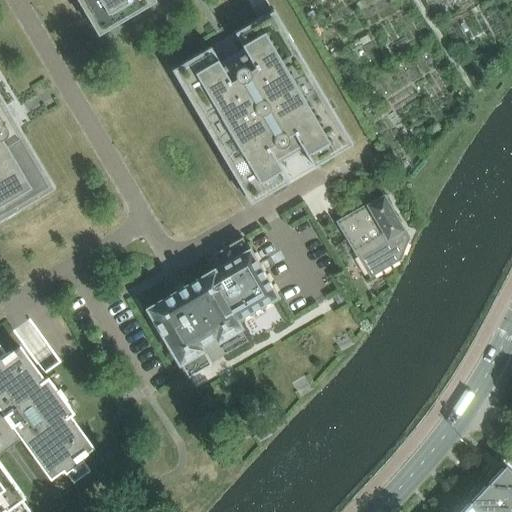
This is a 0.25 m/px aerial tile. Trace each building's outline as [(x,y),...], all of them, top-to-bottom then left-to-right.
[(77,0),(82,9),(83,9),(98,35),(157,1),(155,0),(77,0)] [(210,47),(171,70),(191,104),(196,111),(196,112),(226,162),(226,163),(230,170),(231,171),(250,204),(289,181),(275,156),(299,142),(314,167),(353,144),(333,111),(332,110),(328,103),(328,102),(279,18),(273,10),(272,11),(271,11),(263,16),(259,18),(258,19),(247,25),(234,33),(249,57),(225,72),(210,47)] [(367,36),(359,40),(362,45),(370,41),(367,36)] [(0,219),(55,188),(15,121),(13,122),(14,124),(9,126),(3,115),(7,112),(8,114),(10,112),(0,94),(0,219)] [(438,124),(431,128),(434,133),(441,129),(438,124)] [(389,191),(396,186),(390,176),(383,181),(389,191)] [(402,230),(403,230),(384,196),(340,221),(339,219),(335,221),(355,255),(358,253),(371,275),(400,258),(401,255),(407,239),(402,230)] [(280,298),(250,248),(249,249),(242,237),(214,254),(221,267),(214,271),(234,305),(229,308),(237,321),(275,299),(276,300),(280,298)] [(234,305),(214,271),(214,270),(186,286),(184,288),(175,293),(147,309),(180,364),(189,377),(211,364),(202,351),(203,350),(201,346),(202,345),(202,346),(205,344),(205,343),(210,340),(211,340),(213,339),(212,339),(215,338),(218,342),(241,328),(237,321),(229,308),(234,305)] [(340,293),(333,298),(339,307),(346,303),(340,293)] [(0,511),(6,511),(7,511),(22,499),(24,498),(0,463),(0,445),(2,444),(7,440),(12,437),(18,433),(23,440),(24,440),(51,477),(60,470),(62,474),(66,471),(83,459),(85,457),(84,455),(87,453),(86,451),(92,447),(69,416),(74,413),(73,412),(65,400),(67,398),(59,388),(57,389),(49,378),(48,376),(43,380),(20,347),(14,352),(13,350),(9,352),(8,351),(6,353),(0,356),(0,406),(1,408),(0,408),(5,415),(0,418),(0,511)] [(73,481),(90,470),(83,459),(66,471),(73,481)] [(511,472),(502,462),(496,468),(492,469),(487,474),(486,478),(484,481),(511,507),(511,472)] [(511,511),(511,507),(484,481),(478,486),(474,488),(470,492),(469,496),(467,498),(480,511),(511,511)] [(480,511),(467,498),(461,505),(457,506),(453,510),(452,511),(480,511)] [(28,511),(30,511),(22,499),(7,511),(6,511),(28,511)]
